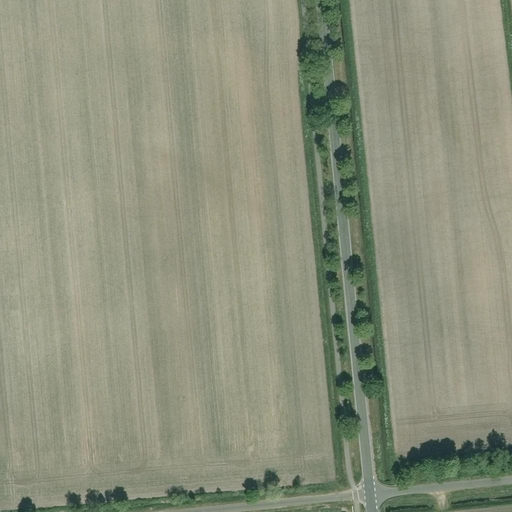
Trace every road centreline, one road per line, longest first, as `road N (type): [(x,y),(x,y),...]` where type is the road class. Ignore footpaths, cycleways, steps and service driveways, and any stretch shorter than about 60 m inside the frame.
road 1 (tertiary): [(323,0),(371,494)]
road 2 (unclassified): [(175,511),(371,494)]
road 3 (unclassified): [(371,494),(511,480)]
